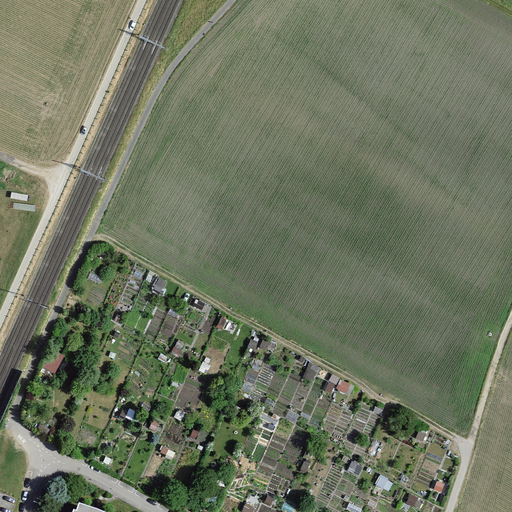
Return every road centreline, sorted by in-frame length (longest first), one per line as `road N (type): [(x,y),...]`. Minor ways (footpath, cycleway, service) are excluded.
road 1 (track): [(12,423),(172,66),(232,0)]
road 2 (track): [(471,442),(96,227)]
road 3 (unclassified): [(142,0),(0,321)]
road 4 (track): [(511,319),(448,511)]
road 5 (residential): [(162,511),(53,448)]
